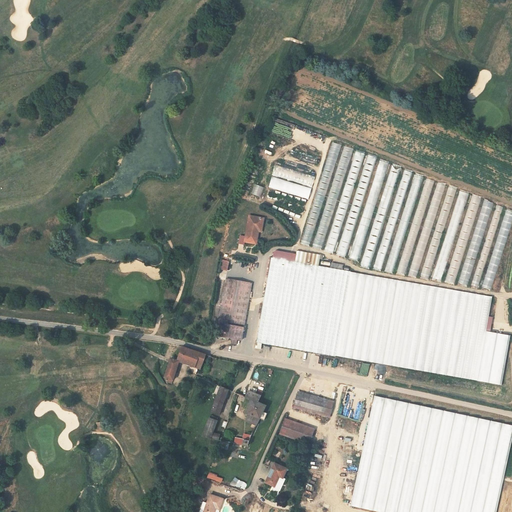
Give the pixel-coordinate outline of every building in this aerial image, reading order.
[(272,132),(299,142),(304,127),(277,118),(272,132)] [(329,140),(303,244),(324,249),(324,251),(336,254),(336,255),(348,258),(374,155),(366,152),(353,148),(354,147),(341,144),(342,143),(329,140)] [(377,159),(351,259),(361,262),(360,265),(372,269),(399,165),(389,163),(389,162),(377,159)] [(275,165),(269,189),(310,199),(315,175),(275,165)] [(383,270),(412,170),(403,168),(374,268),(383,270)] [(386,271),(395,273),(422,174),(414,172),(386,271)] [(397,273),(406,276),(434,179),(425,177),(397,273)] [(418,278),(445,183),(436,180),(409,275),(418,278)] [(252,191),(261,195),(264,187),(255,183),(252,191)] [(448,184),(421,277),(429,280),(456,187),(448,184)] [(432,279),(442,282),(468,193),(458,190),(432,279)] [(470,193),(447,282),(457,285),(479,196),(470,193)] [(459,284),(469,286),(492,201),(482,198),(459,284)] [(480,288),(492,291),(511,218),(511,209),(504,207),(504,206),(495,203),(472,285),(480,288)] [(249,216),(244,241),(256,243),(259,228),(262,229),(264,218),(249,216)] [(303,262),(307,263),(308,255),(320,258),(323,258),(323,255),(305,251),(303,262)] [(301,260),(301,258),(284,255),(284,253),(275,252),(274,256),(301,260)] [(308,255),(307,263),(318,265),(320,258),(308,255)] [(253,282),(233,279),(232,286),(226,285),(218,333),(232,336),(239,337),(244,338),(253,282)] [(181,362),(205,371),(210,354),(182,345),(178,361),(172,359),(164,377),(168,379),(167,381),(172,383),(181,362)] [(230,389),(215,383),(211,393),(216,395),(203,436),(219,441),(221,434),(213,431),(230,389)] [(352,508),(373,511),(496,511),(511,425),(511,421),(374,397),(376,389),(361,386),(360,393),(372,395),(352,508)] [(299,389),(298,392),(325,401),(321,414),(329,417),(335,401),(299,389)] [(246,411),(251,413),(261,417),(264,410),(266,404),(260,402),(263,395),(249,390),(247,396),(252,398),(246,411)] [(298,392),(294,405),(321,414),(325,401),(298,392)] [(256,428),(261,417),(251,413),(247,424),(256,428)] [(287,416),(280,432),(309,443),(316,428),(287,416)] [(244,437),(242,444),(249,446),(251,439),(244,437)] [(321,461),(323,455),(316,453),(314,459),(321,461)] [(287,467),(274,462),(266,481),(276,485),(276,486),(279,487),(287,467)] [(223,498),(210,494),(204,511),(215,511),(217,506),(221,507),(223,498)]
